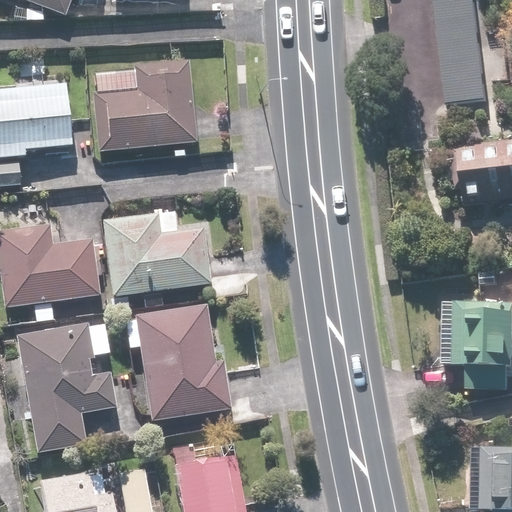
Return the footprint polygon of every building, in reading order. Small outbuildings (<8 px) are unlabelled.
[(0,0),(60,23),(69,0),(0,0)] [(428,0),(439,108),(484,104),(473,0),(428,0)] [(192,149),(186,68),(130,72),(131,93),(88,97),(93,156),(192,149)] [(0,92),(0,163),(20,163),(19,156),(66,154),(63,90),(0,92)] [(511,147),(448,156),(455,208),(511,199),(511,147)] [(102,162),(36,164),(38,194),(103,191),(102,162)] [(16,167),(0,167),(0,192),(17,192),(16,167)] [(169,216),(96,227),(107,302),(206,288),(198,231),(172,235),(169,216)] [(0,235),(0,312),(98,300),(91,243),(48,248),(46,230),(0,235)] [(460,371),(459,392),(511,394),(511,366),(511,307),(448,305),(445,370),(460,371)] [(200,313),(132,323),(147,423),(227,411),(220,364),(208,366),(200,313)] [(83,334),(82,327),(10,341),(33,459),(83,449),(77,419),(113,412),(106,375),(87,379),(84,365),(106,361),(100,330),(83,334)] [(511,511),(511,453),(479,452),(476,511),(511,511)] [(240,511),(231,462),(168,474),(175,511),(240,511)] [(147,511),(140,473),(113,478),(119,511),(147,511)] [(95,477),(32,488),(36,511),(109,511),(107,497),(99,498),(95,477)]
